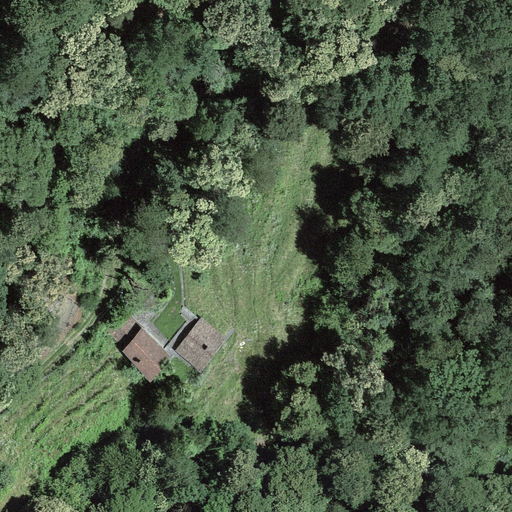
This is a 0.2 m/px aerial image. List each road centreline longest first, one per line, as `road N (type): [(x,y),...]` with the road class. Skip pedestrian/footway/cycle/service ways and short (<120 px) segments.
road 1 (track): [(185,64),(117,194),(110,285)]
road 2 (residential): [(0,405),(85,330),(110,285)]
